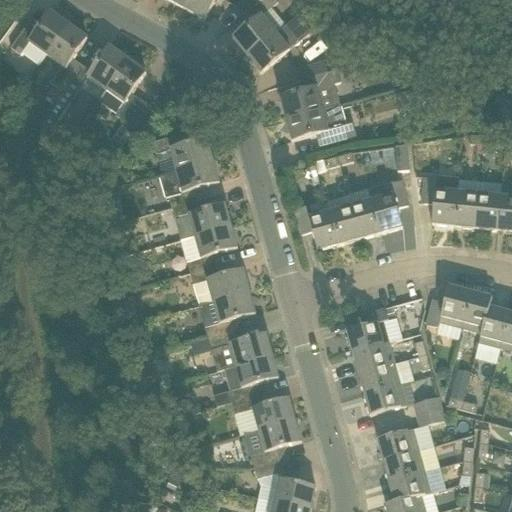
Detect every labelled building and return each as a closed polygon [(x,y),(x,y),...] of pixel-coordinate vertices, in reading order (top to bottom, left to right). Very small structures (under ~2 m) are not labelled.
[(166,0),(166,1),(186,11),(191,0),(166,0)] [(191,0),(186,11),(205,22),(217,0),(191,0)] [(253,25),(233,41),(247,58),(286,28),(272,10),(279,5),(274,0),(264,0),(245,16),(253,25)] [(246,0),(238,7),(245,16),(264,0),(246,0)] [(69,27),(51,14),(37,35),(27,28),(11,50),(21,57),(30,45),(48,58),(69,27)] [(247,58),(261,76),(290,52),(312,35),(299,18),(286,28),(247,58)] [(73,61),(88,40),(69,27),(48,58),(62,68),(51,84),(64,93),(83,67),(73,61)] [(128,62),(110,49),(92,74),(83,67),(64,93),(48,115),(41,126),(46,138),(58,122),(88,80),(106,92),(128,62)] [(328,75),(338,72),(334,61),(325,64),(328,75)] [(106,92),(107,93),(100,104),(117,116),(116,117),(126,124),(137,132),(152,109),(132,95),(146,75),(128,62),(106,92)] [(328,75),(325,64),(299,71),(302,82),(328,75)] [(328,75),(302,82),(305,94),(281,100),(287,122),(341,107),(336,86),(341,85),(338,72),(328,75)] [(394,78),(386,80),(389,90),(400,87),(398,81),(398,77),(394,78)] [(56,104),(62,95),(53,88),(46,97),(48,98),(45,101),(54,107),(56,104)] [(447,115),(445,108),(444,105),(422,90),(417,91),(395,97),(403,127),(447,115)] [(287,122),(293,144),(317,137),(320,148),(356,138),(353,126),(347,128),(341,107),(287,122)] [(168,133),(175,131),(173,124),(166,126),(168,133)] [(132,135),(122,128),(113,140),(123,148),(132,135)] [(214,163),(208,142),(184,148),(180,137),(154,144),(157,156),(171,152),(177,174),(214,163)] [(470,147),(484,148),(485,139),(471,138),(470,147)] [(500,141),(485,139),(484,148),(499,149),(500,141)] [(398,174),(409,173),(407,148),(395,150),(398,174)] [(352,155),(338,159),(340,168),(354,164),(352,155)] [(324,163),(326,172),(328,171),(330,176),(339,174),(337,169),(340,168),(338,159),(324,163)] [(196,192),(220,185),(214,163),(177,174),(161,178),(166,200),(169,199),(172,210),(199,203),(196,192)] [(320,176),(317,164),(315,165),(316,167),(307,169),(310,181),(319,178),(318,176),(320,176)] [(425,180),(422,206),(434,207),(432,227),(455,229),(458,194),(436,192),(437,182),(425,180)] [(369,192),(372,202),(382,236),(403,230),(398,211),(410,208),(403,183),(391,186),(369,192)] [(460,185),(458,194),(455,229),(476,231),(480,187),(460,185)] [(480,187),(476,231),(498,233),(502,199),(502,189),(480,187)] [(115,192),(97,196),(101,213),(119,209),(115,192)] [(340,247),(361,242),(351,208),(348,198),(328,204),(331,214),(340,247)] [(498,233),(511,234),(511,199),(502,199),(498,233)] [(372,202),(351,208),(361,242),(382,236),(372,202)] [(232,229),(226,207),(202,214),(199,203),(172,210),(181,243),(232,229)] [(307,209),(294,213),(301,238),(313,235),(318,254),(340,247),(331,214),(309,220),(307,209)] [(108,231),(112,245),(125,242),(121,227),(108,231)] [(214,257),(238,251),(232,229),(181,243),(190,276),(217,268),(214,257)] [(127,262),(112,265),(115,278),(129,275),(127,262)] [(250,294),(244,273),(220,280),(217,268),(190,276),(194,287),(200,308),(250,294)] [(445,305),(434,302),(427,327),(439,331),(440,325),(462,331),(471,295),(449,289),(445,305)] [(232,323),(256,316),(250,294),(200,308),(206,330),(209,341),(235,334),(232,323)] [(462,331),(482,336),(483,336),(490,310),(493,300),(471,295),(462,331)] [(124,300),(108,301),(109,317),(125,316),(124,300)] [(394,310),(386,312),(389,322),(397,319),(394,310)] [(479,345),(500,351),(511,315),(490,310),(483,336),(482,336),(479,345)] [(386,311),(361,318),(364,329),(348,334),(354,355),(390,346),(384,324),(389,323),(389,322),(386,312),(386,311)] [(511,315),(500,351),(511,353),(511,315)] [(273,359),(267,337),(238,345),(235,334),(209,341),(212,353),(218,374),(225,372),(273,359)] [(416,345),(420,359),(428,357),(424,343),(416,345)] [(395,366),(390,346),(354,355),(359,376),(395,366)] [(129,348),(112,355),(118,370),(135,363),(129,348)] [(431,371),(428,357),(420,359),(424,373),(431,371)] [(255,387),(279,380),(273,359),(225,372),(231,393),(214,398),(217,409),(231,405),(258,398),(255,387)] [(401,387),(395,366),(359,376),(365,397),(401,387)] [(451,400),(464,404),(469,387),(455,383),(450,400),(451,400)] [(133,397),(130,384),(117,388),(120,400),(133,397)] [(406,409),(401,387),(365,397),(371,419),(406,409)] [(296,423),(290,401),(261,409),(258,398),(231,405),(240,438),(259,433),(296,423)] [(414,407),(417,419),(442,412),(439,400),(416,406),(414,407)] [(462,412),(464,404),(451,400),(449,408),(462,412)] [(464,404),(462,412),(476,415),(478,407),(464,404)] [(154,417),(143,419),(144,425),(167,420),(164,408),(153,411),(154,417)] [(442,412),(417,419),(421,430),(429,428),(446,423),(442,412)] [(278,451),(302,445),(296,423),(259,433),(265,454),(251,458),(254,470),(281,462),(278,451)] [(420,454),(413,432),(378,442),(384,464),(420,454)] [(482,432),(481,446),(489,447),(491,433),(482,432)] [(488,461),(489,447),(481,446),(479,460),(488,461)] [(466,450),(465,464),(473,465),(474,451),(466,450)] [(384,464),(390,485),(425,475),(420,454),(384,464)] [(176,469),(175,458),(161,460),(163,471),(176,469)] [(310,511),(311,511),(316,490),(286,483),(284,474),(281,462),(254,470),(258,481),(262,490),(259,500),(275,504),(310,511)] [(472,479),(473,465),(465,464),(463,478),(472,479)] [(390,485),(395,504),(422,498),(431,496),(425,475),(390,485)] [(478,475),(476,489),(484,491),(486,476),(478,475)] [(141,482),(130,476),(126,484),(138,490),(141,482)] [(200,502),(204,491),(190,487),(187,497),(200,502)] [(165,504),(169,493),(158,489),(154,499),(165,504)] [(483,505),(484,491),(476,489),(474,504),(483,505)] [(459,510),(461,510),(468,511),(469,496),(460,495),(459,510)] [(387,511),(425,511),(422,498),(395,504),(386,507),(387,511)] [(310,511),(275,504),(259,500),(256,511),(310,511)]
